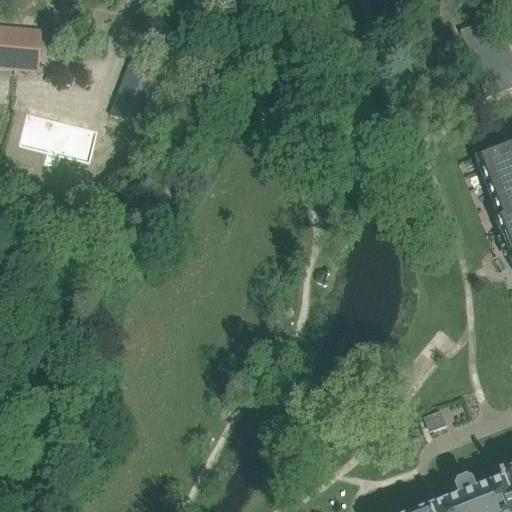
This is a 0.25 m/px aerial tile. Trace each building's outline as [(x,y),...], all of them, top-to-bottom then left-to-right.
[(511,59),(495,18),(459,33),(486,100),(511,89),(511,59)] [(0,29),(0,69),(38,73),(42,33),(0,29)] [(326,30),(317,32),(321,51),(331,49),(326,30)] [(110,117),(139,129),(157,83),(127,72),(110,117)] [(95,132),(25,116),(18,148),(88,163),(95,132)] [(511,144),(474,159),(496,217),(493,219),(511,268),(511,144)] [(428,511),(427,511),(511,511),(511,472),(497,479),(499,484),(473,494),(470,484),(465,482),(456,485),(454,490),(458,500),(440,507),(434,509),(428,511)]
